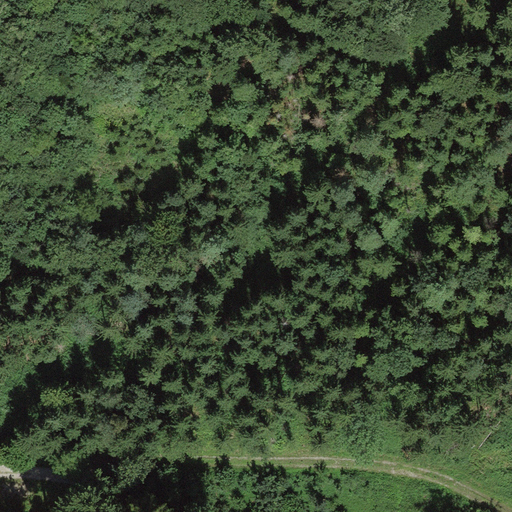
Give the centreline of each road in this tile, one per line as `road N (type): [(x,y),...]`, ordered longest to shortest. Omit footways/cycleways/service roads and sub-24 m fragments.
road 1 (track): [(476,511),(446,494),(70,467)]
road 2 (track): [(0,436),(95,372),(192,328)]
road 3 (track): [(166,511),(70,467),(0,473)]
